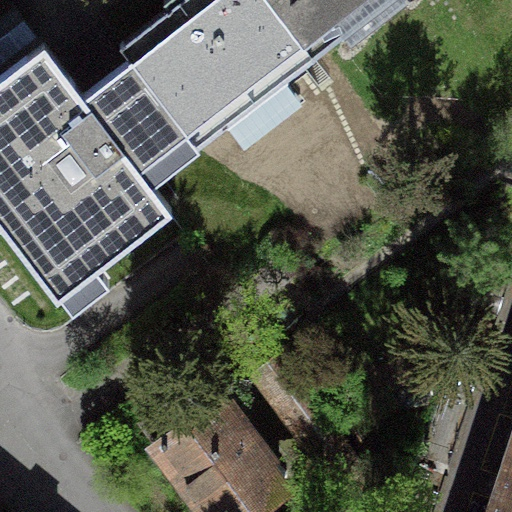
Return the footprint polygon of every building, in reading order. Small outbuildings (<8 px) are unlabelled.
[(132,58),(195,140),(196,142),(313,52),(272,0),(164,0),(169,6),(120,43),(132,58)] [(272,0),(313,52),(381,0),(272,0)] [(195,140),(132,58),(108,77),(83,96),(44,45),(0,77),(0,216),(57,292),(168,207),(145,178),(195,140)] [(285,356),(272,366),(258,376),(340,486),(366,467),(344,438),(345,437),(285,356)] [(245,511),(279,487),(201,380),(172,402),(143,423),(208,511),(245,511)] [(488,511),(511,511),(511,440),(497,487),(488,511)]
